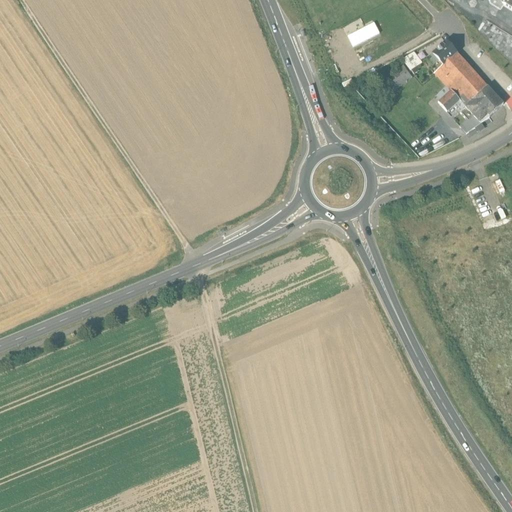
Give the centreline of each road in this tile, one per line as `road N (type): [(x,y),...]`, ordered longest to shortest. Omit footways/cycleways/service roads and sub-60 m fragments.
road 1 (track): [(258,511),(187,246),(22,0)]
road 2 (tertiary): [(0,347),(273,227),(309,203)]
road 3 (secondary): [(511,509),(437,397),(350,214)]
road 4 (secondary): [(326,149),(267,0)]
road 5 (residential): [(372,180),(442,167),(511,133)]
